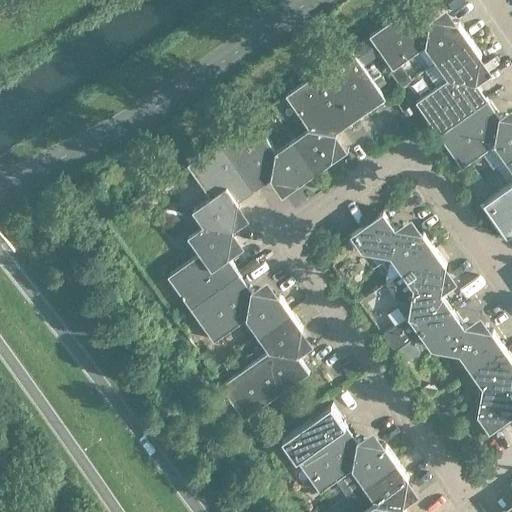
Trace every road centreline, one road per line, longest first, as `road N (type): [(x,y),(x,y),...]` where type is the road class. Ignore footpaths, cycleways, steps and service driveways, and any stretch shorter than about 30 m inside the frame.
road 1 (residential): [(502,269),(412,153),(285,236),(462,493),(511,457)]
road 2 (secondary): [(195,511),(0,255)]
road 3 (secondary): [(0,346),(119,511)]
